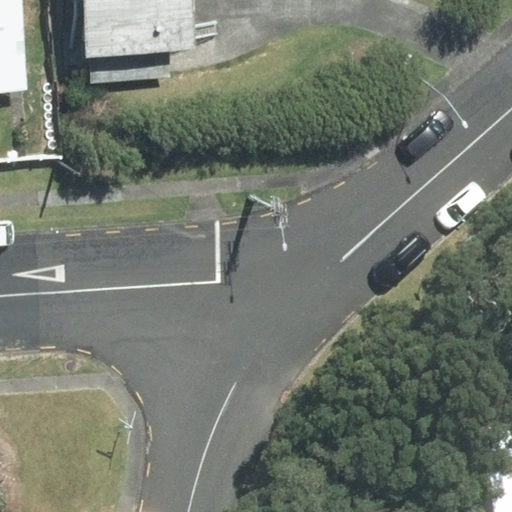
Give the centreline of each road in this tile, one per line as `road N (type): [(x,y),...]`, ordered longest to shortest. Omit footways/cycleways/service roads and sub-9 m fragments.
road 1 (residential): [(0,296),(318,280)]
road 2 (residential): [(191,511),(200,471),(245,372),(318,280)]
road 3 (residential): [(318,280),(511,109)]
